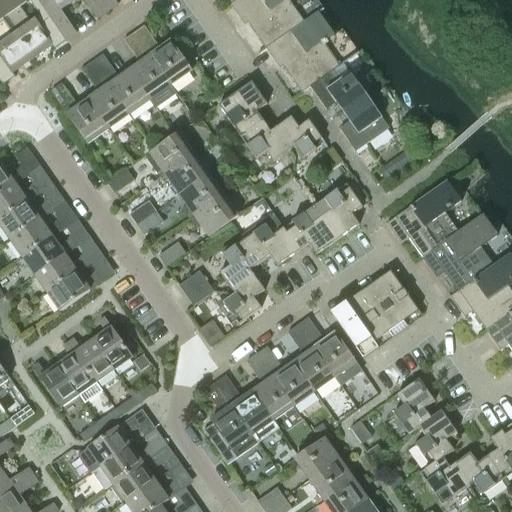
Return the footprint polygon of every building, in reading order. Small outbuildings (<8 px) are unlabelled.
[(65,42),(35,0),(0,0),(0,14),(31,59),(50,45),(54,50),(65,42)] [(67,0),(35,0),(65,42),(76,34),(60,11),(70,4),(67,0)] [(97,0),(67,0),(70,4),(75,0),(82,0),(96,20),(107,12),(97,0)] [(113,0),(97,0),(107,12),(117,5),(113,0)] [(238,0),(230,7),(238,19),(242,16),(265,50),(303,23),(303,22),(288,2),(290,0),(238,0)] [(277,60),(301,93),(301,94),(309,88),(332,72),(339,67),(324,45),(327,43),(326,41),(333,35),(318,13),(322,10),(322,9),(303,22),(303,23),(265,50),(274,62),(277,60)] [(15,78),(11,73),(31,59),(0,14),(0,82),(2,86),(15,78)] [(133,34),(170,86),(191,72),(170,42),(159,50),(143,27),(133,34)] [(133,34),(123,41),(123,42),(139,64),(128,71),(149,101),(155,109),(176,95),(170,86),(133,34)] [(149,101),(128,71),(118,79),(102,56),(92,63),(128,115),(149,101)] [(87,100),(108,130),(128,115),(92,63),(81,70),(97,93),(87,100)] [(332,72),(309,88),(325,111),(335,104),(342,113),(365,97),(349,74),(343,64),(339,67),(332,72)] [(240,139),(263,123),(256,112),(266,105),(251,84),(217,107),(240,139)] [(108,130),(87,100),(77,108),(61,85),(50,92),(87,145),(108,130)] [(365,97),(342,113),(348,123),(338,130),(355,153),(388,129),(365,97)] [(290,118),(280,125),(274,130),(289,152),(294,148),(302,159),(324,144),(308,122),(298,129),(290,118)] [(289,152),(274,130),(270,133),(263,123),(240,139),(255,160),(265,153),(273,163),(289,152)] [(159,179),(194,155),(179,134),(144,158),(159,179)] [(21,165),(32,157),(26,149),(15,157),(21,165)] [(392,175),(417,157),(411,149),(387,167),(392,175)] [(171,186),(178,196),(208,176),(194,155),(159,179),(166,189),(171,186)] [(0,194),(22,180),(16,172),(9,177),(1,166),(0,167),(0,194)] [(33,183),(45,175),(40,168),(28,176),(33,183)] [(126,171),(107,184),(114,195),(134,181),(126,171)] [(222,196),(208,176),(178,196),(186,207),(181,210),(188,220),(222,196)] [(22,180),(0,194),(0,221),(34,197),(29,190),(21,195),(15,185),(22,180)] [(404,233),(422,259),(458,234),(457,233),(444,214),(460,203),(446,182),(385,225),(394,237),(396,238),(397,238),(404,233)] [(46,201),(57,192),(52,185),(41,193),(46,201)] [(314,207),(337,241),(358,226),(351,215),(362,208),(346,185),(314,207)] [(237,217),(222,196),(188,220),(195,231),(200,227),(208,238),(237,217)] [(35,198),(34,198),(34,197),(0,221),(0,227),(9,241),(47,215),(41,207),(34,212),(28,203),(35,198)] [(128,216),(136,226),(155,213),(148,202),(128,216)] [(58,218),(70,210),(65,203),(53,211),(58,218)] [(337,241),(314,207),(282,230),(298,252),(308,245),(315,256),(337,241)] [(163,223),(155,213),(136,226),(143,237),(163,223)] [(47,216),(47,215),(9,241),(22,259),(59,233),(54,225),(46,230),(40,221),(47,216)] [(272,215),(241,238),(259,264),(269,257),(277,267),(298,252),(282,230),(272,215)] [(432,271),(433,271),(439,267),(457,292),(493,267),(493,266),(480,248),(496,236),(482,216),(457,233),(458,234),(422,259),(430,271),(431,271),(432,271)] [(71,236),(82,228),(77,221),(66,229),(71,236)] [(59,233),(22,259),(34,277),(72,250),(66,242),(59,248),(52,238),(59,233)] [(78,246),(83,254),(95,245),(89,238),(78,246)] [(231,291),(252,275),(249,271),(259,264),(241,238),(219,253),(229,267),(219,274),(231,291)] [(165,268),(185,254),(177,243),(158,257),(165,268)] [(72,251),(72,250),(34,277),(47,294),(84,268),(78,260),(71,265),(65,256),(72,251)] [(449,298),(458,310),(458,311),(459,311),(460,311),(467,306),(485,332),(511,312),(511,293),(507,287),(511,283),(511,258),(509,255),(493,266),(493,267),(457,292),(449,298)] [(90,264),(95,271),(107,263),(102,256),(90,264)] [(84,268),(47,294),(59,313),(97,286),(91,278),(84,283),(77,274),(84,269),(84,268)] [(178,287),(185,297),(206,283),(199,272),(178,287)] [(375,284),(402,323),(418,312),(390,273),(375,284)] [(252,275),(231,291),(234,295),(222,304),(223,305),(219,307),(233,327),(237,324),(238,325),(260,309),(253,299),(264,292),(252,275)] [(213,293),(206,283),(185,297),(193,307),(213,293)] [(402,323),(375,284),(360,294),(388,333),(402,323)] [(346,304),(373,343),(388,333),(360,294),(346,304)] [(346,304),(330,315),(358,354),(363,360),(378,349),(373,343),(346,304)] [(503,340),(511,352),(511,312),(485,332),(493,344),(494,344),(495,345),(496,344),(503,340)] [(105,332),(93,341),(114,371),(132,358),(111,328),(104,318),(98,323),(105,332)] [(307,319),(297,326),(334,378),(340,387),(361,372),(355,364),(335,334),(324,342),(307,319)] [(334,378),(297,326),(287,333),(303,356),(293,364),(313,393),(334,378)] [(73,340),(68,344),(96,384),(114,371),(93,341),(80,350),(73,340)] [(70,357),(57,366),(78,396),(96,384),(68,344),(63,347),(70,357)] [(256,355),(293,407),(313,393),(293,364),(282,371),(266,348),(256,355)] [(252,392),(272,422),(293,407),(256,355),(246,362),(262,385),(252,392)] [(60,409),(78,396),(57,366),(45,375),(38,365),(32,369),(39,379),(60,409)] [(0,385),(9,380),(0,367),(0,385)] [(225,377),(215,384),(252,436),(257,444),(278,430),(272,422),(252,392),(241,400),(225,377)] [(430,420),(430,419),(423,410),(434,403),(418,381),(396,397),(403,407),(392,414),(408,436),(418,429),(418,428),(430,420)] [(202,432),(226,466),(257,444),(252,436),(215,384),(204,391),(220,415),(210,422),(212,425),(202,432)] [(147,388),(133,398),(138,406),(152,396),(147,388)] [(124,416),(138,406),(133,398),(119,408),(124,416)] [(23,410),(9,420),(15,427),(28,418),(23,410)] [(418,428),(418,429),(425,439),(414,446),(429,467),(442,459),(453,452),(445,441),(456,434),(441,412),(430,419),(430,420),(418,428)] [(111,413),(97,423),(103,431),(117,421),(111,413)] [(0,435),(1,437),(15,427),(9,420),(0,425),(0,435)] [(138,430),(143,437),(154,429),(149,422),(138,430)] [(87,449),(77,456),(90,474),(93,473),(130,446),(123,437),(130,432),(124,423),(88,449),(87,449)] [(103,431),(97,423),(83,433),(89,441),(103,431)] [(360,423),(351,429),(362,444),(371,438),(360,423)] [(487,458),(503,480),(511,474),(511,425),(489,440),(497,451),(487,458)] [(159,436),(154,429),(143,437),(148,444),(159,436)] [(309,481),(339,461),(331,450),(336,447),(328,436),(294,460),(309,481)] [(0,445),(0,472),(1,472),(0,470),(0,457),(13,448),(8,440),(0,445)] [(105,490),(112,485),(149,459),(144,451),(137,456),(130,446),(93,473),(105,490)] [(503,480),(487,458),(477,465),(469,454),(453,466),(469,487),(473,484),(481,495),(503,480)] [(163,466),(168,473),(179,465),(174,458),(163,466)] [(112,485),(125,503),(155,482),(148,472),(155,467),(149,459),(112,485)] [(449,469),(442,459),(429,467),(418,474),(434,496),(445,489),(452,499),(469,487),(453,466),(449,469)] [(309,481),(324,502),(358,478),(351,467),(346,471),(339,461),(309,481)] [(184,472),(179,465),(168,473),(173,480),(184,472)] [(9,483),(1,472),(0,472),(0,499),(33,476),(28,469),(9,483)] [(394,489),(402,483),(395,473),(387,479),(394,489)] [(38,483),(33,476),(0,499),(0,511),(19,511),(26,508),(19,497),(38,483)] [(324,502),(330,511),(352,511),(368,502),(360,491),(365,488),(358,478),(324,502)] [(160,506),(174,497),(175,496),(175,495),(169,487),(162,492),(155,482),(125,503),(131,511),(150,511),(160,506)] [(184,488),(175,495),(175,496),(174,497),(178,503),(189,496),(184,488)] [(257,503),(263,511),(265,511),(283,499),(276,489),(257,503)] [(287,511),(291,510),(283,499),(265,511),(287,511)] [(76,501),(73,504),(77,510),(83,506),(80,502),(76,501)] [(352,511),(381,511),(380,509),(374,511),(368,502),(352,511)]
